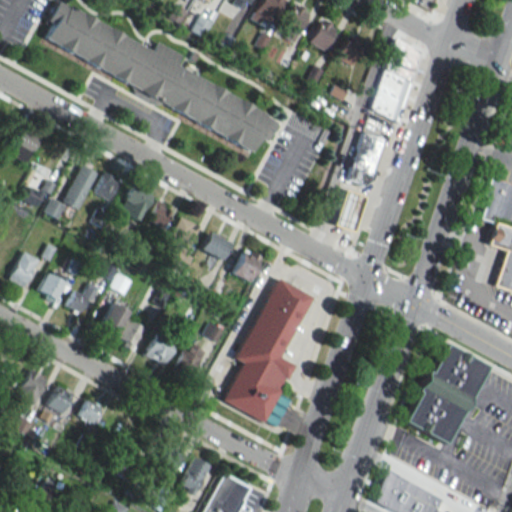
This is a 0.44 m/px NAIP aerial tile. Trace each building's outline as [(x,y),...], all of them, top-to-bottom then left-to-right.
[(50,0),(146,52),(151,43),(174,55),(168,65),(258,114),(257,116),(268,122),(259,139),(253,136),(245,151),(157,102),(150,104),(129,92),(127,85),(38,37),(45,24),(39,20),(50,0)] [(255,0),(246,17),(265,28),(280,0),(255,0)] [(293,42),(304,10),(287,4),(279,29),(284,30),(281,38),(293,42)] [(187,29),(198,37),(208,23),(197,15),(187,29)] [(320,50),(331,27),(315,19),(304,42),(320,50)] [(332,52),(346,64),(361,46),(347,34),(332,52)] [(365,110),(393,120),(419,49),(391,39),(365,110)] [(23,162),(36,137),(19,128),(6,153),(23,162)] [(354,187),(355,185),(343,181),(360,132),(382,140),(370,173),(372,174),(369,182),(359,189),(354,187)] [(42,211),(54,217),(61,203),(75,209),(92,171),(76,163),(58,203),(48,198),(42,211)] [(105,200),(115,180),(100,172),(89,192),(105,200)] [(489,179),(511,186),(511,222),(487,214),(485,222),(475,218),(489,179)] [(133,219),(145,194),(125,185),(114,211),(133,219)] [(32,207),(39,193),(25,186),(18,199),(32,207)] [(350,234),(362,199),(341,192),(330,228),(350,234)] [(141,220),(157,229),(168,208),(151,200),(141,220)] [(197,225),(175,216),(160,253),(181,262),(197,225)] [(490,222),(511,229),(511,292),(489,284),(500,250),(482,244),(490,222)] [(225,242),(204,230),(194,248),(215,260),(225,242)] [(0,265),(12,241),(0,234),(0,265)] [(227,272),(243,281),(256,256),(240,247),(227,272)] [(34,259),(20,251),(4,279),(19,287),(34,259)] [(62,276),(44,267),(31,292),(49,301),(62,276)] [(119,294),(127,280),(112,272),(104,286),(119,294)] [(229,357),(272,278),(306,296),(273,356),(289,364),(280,380),(277,379),(272,388),(275,389),(257,421),(216,399),(236,361),(229,357)] [(80,293),(70,288),(61,306),(78,314),(92,286),(85,283),(80,293)] [(124,310),(107,300),(94,325),(110,334),(124,310)] [(128,349),(140,326),(124,317),(112,341),(128,349)] [(167,346),(148,336),(139,355),(158,365),(167,346)] [(170,364),(187,374),(200,350),(183,341),(170,364)] [(397,420),(437,442),(480,366),(440,344),(425,372),(422,370),(411,390),(413,391),(397,420)] [(13,394),(31,402),(43,378),(25,369),(13,394)] [(56,413),(67,392),(52,384),(41,406),(56,413)] [(74,415),(87,422),(96,406),(82,398),(74,415)] [(97,430),(115,439),(124,418),(107,410),(97,430)] [(175,456),(163,448),(155,461),(168,469),(175,456)] [(206,464),(189,456),(173,487),(190,495),(206,464)] [(435,511),(442,500),(382,470),(367,501),(388,511),(435,511)] [(0,496),(19,496),(19,482),(15,482),(15,471),(0,471),(0,496)] [(194,511),(229,511),(244,486),(218,472),(194,511)] [(119,511),(122,508),(110,500),(103,511),(119,511)]
